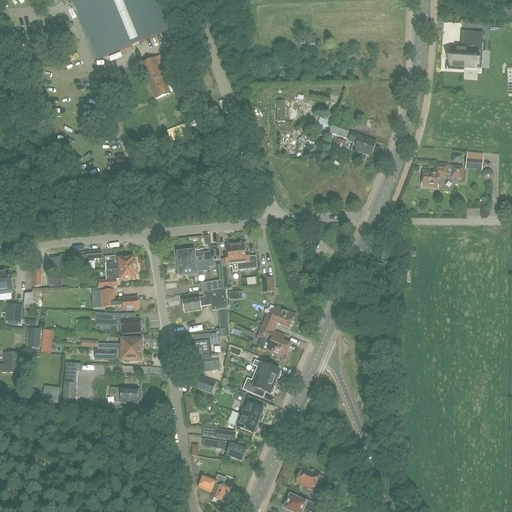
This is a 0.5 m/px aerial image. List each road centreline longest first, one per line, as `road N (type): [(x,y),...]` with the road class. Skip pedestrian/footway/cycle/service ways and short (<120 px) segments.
road 1 (residential): [(195,511),(152,235)]
road 2 (residential): [(48,10),(78,31),(152,235)]
road 3 (unclassified): [(276,222),(191,0)]
road 4 (secondary): [(374,218),(415,94),(421,0)]
road 5 (secondary): [(252,511),(322,340)]
road 6 (unclassified): [(392,511),(322,340)]
road 7 (residential): [(0,249),(152,235)]
road 8 (unclassified): [(511,221),(374,218)]
road 9 (secondary): [(322,340),(374,218)]
road 10 (residential): [(152,235),(276,222)]
